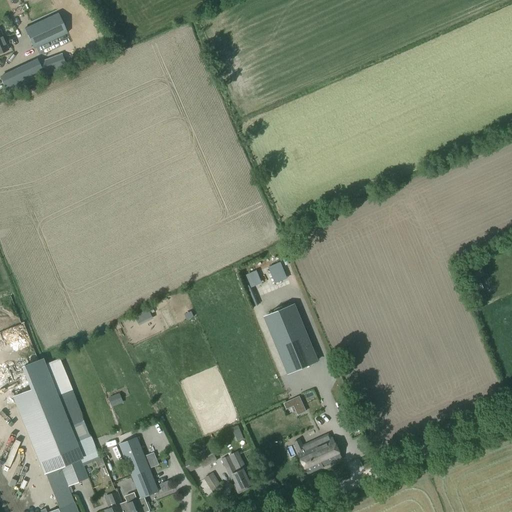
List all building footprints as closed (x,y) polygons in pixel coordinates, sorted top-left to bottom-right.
[(57,15),(26,30),(35,49),(66,34),(57,15)] [(0,62),(18,54),(10,35),(0,39),(0,62)] [(76,54),(71,56),(76,64),(80,62),(76,54)] [(61,57),(49,62),(54,72),(66,67),(61,57)] [(0,78),(7,93),(44,76),(36,60),(0,77),(0,78)] [(473,280),(485,275),(480,264),(468,269),(473,280)] [(292,302),(267,311),(289,369),(313,359),(292,302)] [(148,310),(135,316),(139,324),(152,317),(148,310)] [(322,411),(307,373),(290,380),(305,418),(322,411)] [(324,381),(326,387),(333,384),(331,378),(324,381)] [(83,460),(53,383),(16,398),(45,473),(59,467),(67,487),(88,479),(81,460),(83,460)] [(315,389),(318,397),(323,395),(320,387),(315,389)] [(123,403),(119,393),(109,398),(112,407),(123,403)] [(286,401),(270,407),(273,415),(253,423),(256,431),(280,421),(279,418),(291,413),(286,401)] [(282,424),(287,438),(299,433),(293,419),(282,424)] [(244,439),(241,432),(235,435),(238,441),(244,439)] [(137,438),(120,445),(141,499),(158,492),(140,445),(137,438)] [(300,449),(292,442),(295,451),(298,450),(299,453),(297,453),(307,475),(341,460),(331,438),(305,449),(304,447),(300,449)] [(210,450),(191,459),(196,468),(200,465),(201,469),(215,461),(210,450)] [(236,452),(220,460),(229,477),(231,476),(236,486),(234,487),(238,495),(248,490),(246,487),(250,485),(242,470),(244,469),(236,452)] [(111,476),(122,471),(120,465),(109,470),(111,476)] [(211,474),(204,479),(211,490),(218,485),(211,474)] [(122,504),(117,493),(109,496),(113,508),(105,511),(122,511),(124,511),(122,504)] [(146,511),(149,511),(144,498),(137,501),(134,493),(125,497),(127,502),(122,504),(124,511),(128,509),(129,511),(146,511)]
